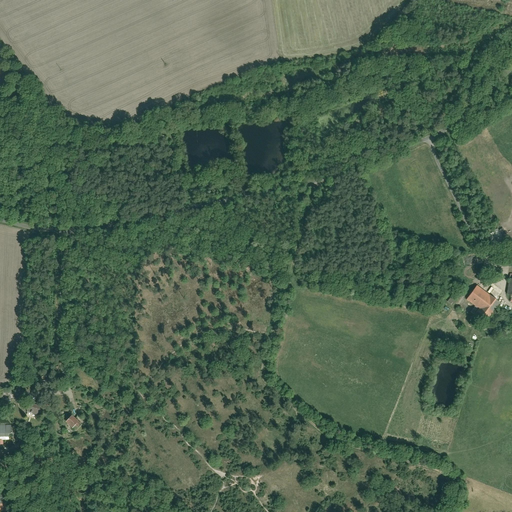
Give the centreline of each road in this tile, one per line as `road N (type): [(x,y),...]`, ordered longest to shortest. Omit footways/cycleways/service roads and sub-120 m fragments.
road 1 (unclassified): [(0,219),(59,229),(273,193),(427,137),(511,61)]
road 2 (unknown): [(427,137),(480,249),(496,262)]
